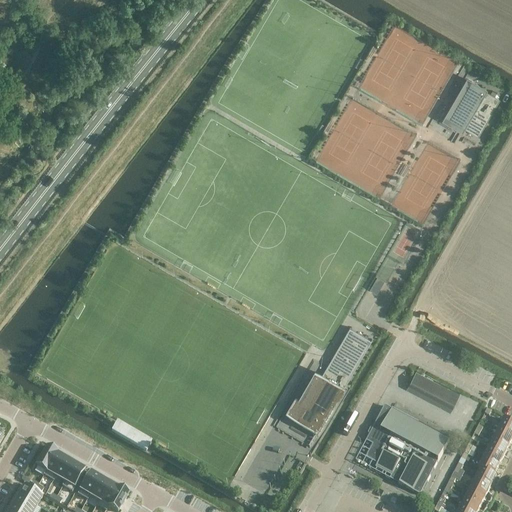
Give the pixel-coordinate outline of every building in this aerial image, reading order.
[(478,135),(499,100),(485,91),(486,90),(471,81),(450,119),(463,127),(462,130),(464,127),(478,135)] [(377,292),(385,279),(377,275),(370,288),(377,292)] [(371,340),(350,328),(322,375),(319,373),(291,422),(316,436),(325,421),(326,422),(344,391),(343,390),(372,340),(371,339),(371,340)] [(412,379),(407,389),(450,412),(459,394),(416,372),(412,379)] [(390,479),(390,480),(398,484),(414,493),(414,492),(420,496),(440,459),(445,448),(450,440),(392,409),(392,410),(385,406),(374,426),(369,435),(370,436),(376,439),(371,448),(365,459),(377,465),(375,468),(376,469),(377,468),(391,476),(391,477),(390,479)] [(511,423),(503,420),(498,429),(511,436),(511,423)] [(508,447),(511,440),(511,436),(498,429),(493,439),(508,447)] [(493,439),(488,449),(504,456),(508,447),(493,439)] [(47,449),(36,467),(45,472),(43,476),(43,477),(56,454),(47,449)] [(488,449),(484,458),(499,466),(504,456),(488,449)] [(56,454),(43,477),(53,482),(55,478),(66,460),(57,455),(56,454)] [(484,458),(479,467),(481,468),(494,475),(499,466),(484,458)] [(66,460),(55,478),(64,483),(61,487),(62,488),(75,466),(66,460)] [(75,466),(62,488),(72,493),(74,489),(84,471),(75,466)] [(476,478),(491,486),(496,476),(494,475),(481,468),(476,478)] [(90,474),(77,495),(87,501),(99,479),(90,474)] [(471,488),(486,496),(491,486),(476,478),(471,488)] [(99,479),(87,501),(89,497),(98,502),(95,506),(96,506),(109,485),(99,479)] [(33,482),(30,487),(36,490),(38,486),(39,485),(33,482)] [(109,485),(96,506),(105,511),(108,508),(118,490),(118,489),(118,490),(109,485)] [(24,487),(18,496),(36,507),(42,497),(24,487)] [(471,488),(466,498),(481,506),(486,496),(471,488)] [(118,490),(108,508),(115,511),(118,511),(128,495),(118,490)] [(18,496),(13,505),(24,511),(33,511),(36,507),(18,496)] [(466,498),(461,508),(469,511),(477,511),(481,506),(466,498)]
